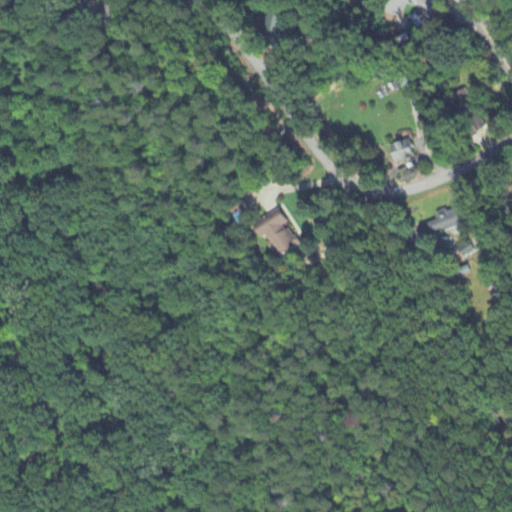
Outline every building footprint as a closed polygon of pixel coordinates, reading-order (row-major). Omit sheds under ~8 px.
[(409,15),(415,32),(440,23),(431,0),(421,0),(414,3),(417,12),(409,15)] [(264,35),(283,37),(285,18),(266,16),(264,35)] [(478,110),(466,91),(455,98),(466,117),(478,110)] [(393,166),(415,160),(411,142),(389,148),(393,166)] [(422,224),(427,238),(466,223),(461,209),(422,224)] [(275,258),(299,247),(282,212),(258,224),(275,258)] [(472,254),(467,242),(453,247),(457,259),(472,254)]
